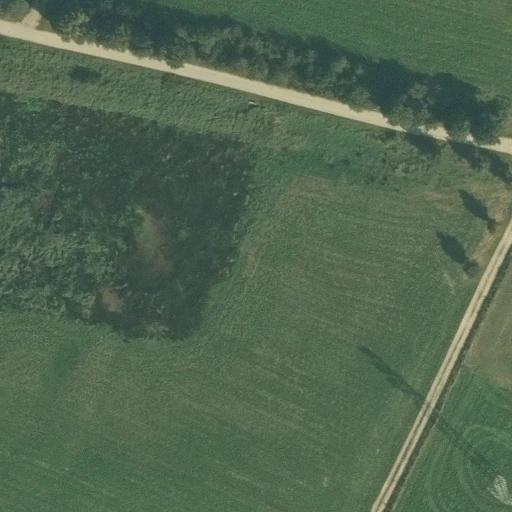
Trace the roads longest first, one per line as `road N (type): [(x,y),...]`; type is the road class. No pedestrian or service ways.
road 1 (track): [(0,25),(511,147)]
road 2 (track): [(511,228),(375,511)]
